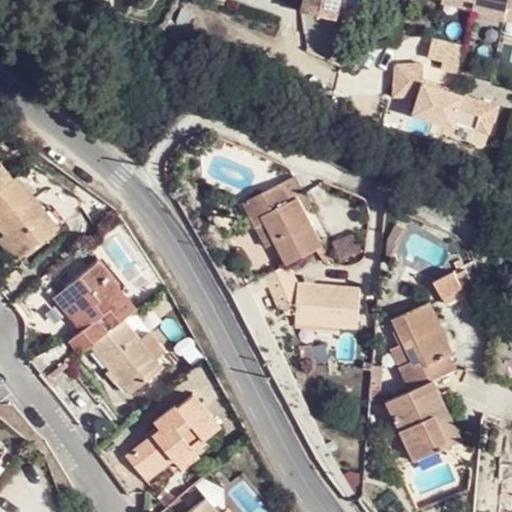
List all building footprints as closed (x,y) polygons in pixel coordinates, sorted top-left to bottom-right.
[(306,0),(304,8),(335,17),(340,0),(306,0)] [(475,0),(442,0),(440,7),(472,14),(474,4),(475,0)] [(475,0),(474,4),(506,12),(509,2),(509,0),(475,0)] [(468,48),(439,40),(433,58),(448,62),(446,71),(461,75),(468,48)] [(487,137),(493,115),(435,101),(439,83),(408,75),(402,100),(416,104),(411,122),(447,130),(448,128),(487,137)] [(40,212),(11,173),(8,175),(0,182),(0,232),(2,236),(15,252),(50,225),(40,212)] [(227,201),(239,229),(248,224),(258,247),(258,248),(266,267),(260,271),(273,302),(291,305),(290,320),(336,325),(355,326),(358,285),(294,278),(286,260),(305,251),(281,199),(275,203),(266,183),(227,201)] [(48,206),(40,212),(50,225),(54,230),(63,224),(48,206)] [(248,224),(239,229),(249,251),(258,247),(248,224)] [(50,225),(15,252),(20,258),(54,230),(50,225)] [(15,252),(2,236),(0,237),(0,247),(8,258),(15,252)] [(119,315),(133,304),(95,258),(50,296),(69,321),(72,318),(79,326),(75,328),(63,339),(74,353),(85,344),(119,315)] [(478,261),(440,278),(449,298),(471,289),(469,284),(478,281),(478,261)] [(412,455),(448,441),(436,411),(448,407),(434,374),(454,366),(447,350),(452,347),(430,297),(393,314),(402,337),(411,358),(400,363),(409,385),(386,396),(412,455)] [(119,315),(85,344),(125,392),(159,364),(151,354),(156,351),(138,330),(134,333),(119,315)] [(69,321),(75,328),(79,326),(72,318),(69,321)] [(335,334),(336,325),(290,320),(289,329),(335,334)] [(391,341),(400,363),(411,358),(402,337),(391,341)] [(154,426),(142,435),(121,454),(142,480),(159,465),(155,460),(165,452),(169,457),(179,468),(196,453),(186,441),(196,433),(201,437),(216,423),(189,391),(173,404),(170,400),(149,419),(150,421),(154,426)] [(436,411),(448,441),(460,436),(448,407),(436,411)] [(139,431),(142,435),(154,426),(150,421),(139,431)] [(207,445),(201,437),(196,433),(186,441),(196,453),(207,445)] [(155,460),(159,465),(169,457),(165,452),(155,460)] [(217,511),(203,496),(183,511),(217,511)]
